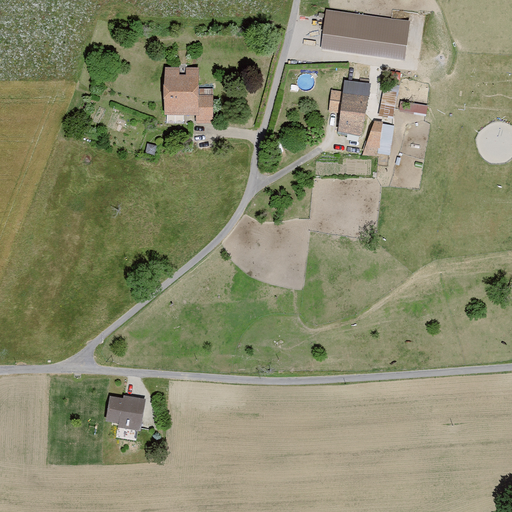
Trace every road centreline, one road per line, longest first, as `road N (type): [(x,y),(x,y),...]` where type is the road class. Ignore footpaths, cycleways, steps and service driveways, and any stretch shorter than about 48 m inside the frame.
road 1 (track): [(511,371),(311,384),(73,372),(0,379)]
road 2 (track): [(73,372),(91,346),(209,249),(235,217),(295,0)]
